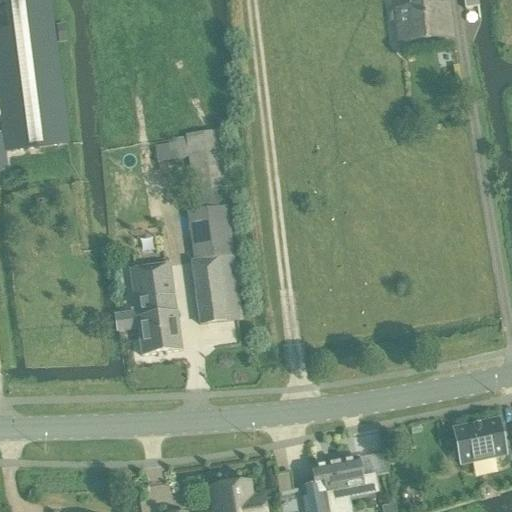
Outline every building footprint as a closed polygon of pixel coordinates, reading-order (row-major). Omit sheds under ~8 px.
[(0,0),(0,9),(6,8),(6,12),(9,31),(0,32),(0,124),(2,136),(4,153),(6,153),(68,145),(50,6),(49,0),(0,0)] [(393,24),(396,25),(398,45),(451,40),(447,0),(393,0),(395,13),(392,15),(393,24)] [(462,0),(465,10),(478,8),(477,0),(462,0)] [(414,103),(408,103),(409,112),(418,111),(418,106),(414,103)] [(229,189),(221,132),(185,137),(185,138),(173,140),(174,145),(155,147),(157,163),(188,158),(195,212),(187,213),(193,262),(191,262),(200,326),(241,321),(225,208),(218,209),(215,190),(229,189)] [(181,352),(169,266),(130,271),(135,314),(114,317),(117,334),(138,331),(141,357),(181,352)] [(460,467),(506,457),(498,422),(453,432),(460,467)] [(322,486),(327,511),(349,511),(347,499),(377,494),(374,478),(361,480),(357,460),(311,470),(314,488),(322,486)] [(250,500),(248,484),(211,490),(214,511),(264,511),(262,498),(250,500)] [(300,490),(304,511),(327,511),(322,486),(314,488),(300,490)] [(280,511),(302,511),(299,491),(278,495),(280,511)]
